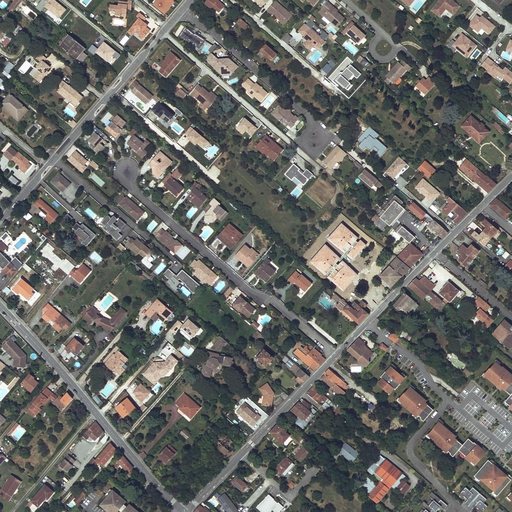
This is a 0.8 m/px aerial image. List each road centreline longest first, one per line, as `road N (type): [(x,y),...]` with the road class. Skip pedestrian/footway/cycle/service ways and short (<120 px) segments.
road 1 (residential): [(334,356),(133,189),(126,170)]
road 2 (residential): [(0,222),(181,9)]
road 3 (secondary): [(0,306),(184,511)]
road 4 (tertiary): [(334,356),(186,511)]
road 5 (tertiary): [(483,205),(334,356)]
road 6 (residential): [(181,9),(307,117),(312,140)]
road 7 (unknown): [(122,445),(211,343)]
